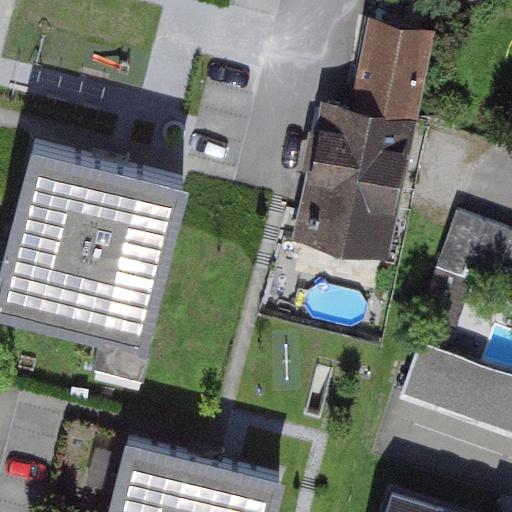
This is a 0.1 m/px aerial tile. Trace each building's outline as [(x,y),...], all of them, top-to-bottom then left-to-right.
[(166,13),(111,0),(17,0),(3,62),(145,97),(166,13)] [(360,105),(331,99),(305,224),(386,241),(429,30),(377,20),(360,105)] [(118,160),(37,140),(0,285),(0,300),(145,337),(185,177),(118,160)] [(511,231),(462,214),(442,271),(511,295),(511,231)] [(511,375),(422,344),(404,394),(511,432),(511,375)] [(271,511),(282,473),(132,435),(112,511),(271,511)] [(464,511),(408,494),(402,511),(464,511)]
